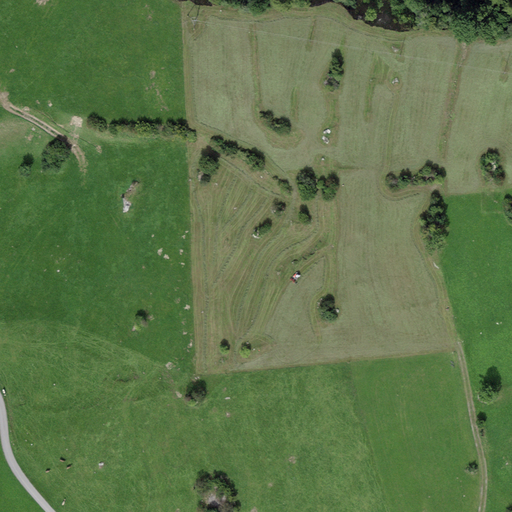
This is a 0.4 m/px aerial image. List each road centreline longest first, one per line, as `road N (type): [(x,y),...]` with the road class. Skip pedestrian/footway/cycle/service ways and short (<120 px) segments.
road 1 (track): [(485,511),(486,477),(462,358)]
road 2 (track): [(0,398),(9,458),(51,511)]
